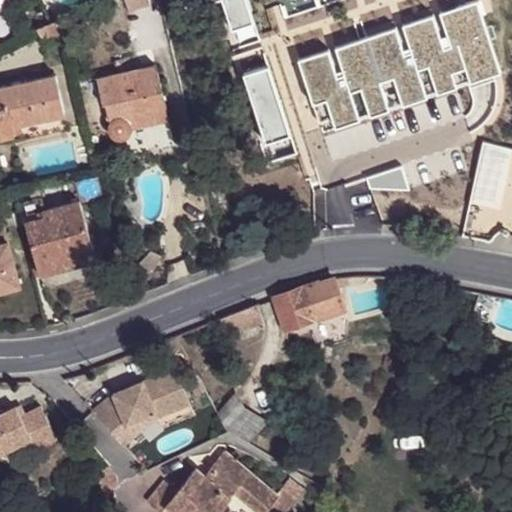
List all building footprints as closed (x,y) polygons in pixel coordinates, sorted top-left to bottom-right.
[(63,34),(58,23),(38,31),(42,42),(63,34)] [(152,66),(94,79),(99,105),(103,105),(107,123),(106,125),(105,132),(108,138),(115,142),(122,141),(127,137),(130,131),(166,122),(152,66)] [(12,129),(63,117),(54,77),(0,88),(0,139),(13,136),(12,129)] [(66,132),(63,117),(12,129),(13,136),(14,144),(66,132)] [(56,260),(91,250),(78,202),(40,212),(41,218),(24,223),(38,277),(59,271),(56,260)] [(6,243),(0,244),(0,292),(18,287),(6,243)] [(94,261),(91,250),(56,260),(59,271),(94,261)] [(156,270),(163,256),(153,251),(140,264),(156,270)] [(287,291),(275,296),(287,329),(344,309),(347,308),(334,278),(325,280),(310,284),(302,286),(287,291)] [(477,317),(497,323),(502,304),(482,299),(477,317)] [(258,303),(221,317),(228,335),(264,320),(258,303)] [(174,367),(87,406),(111,432),(148,415),(151,420),(190,402),(174,367)] [(221,414),(229,428),(247,408),(239,394),(221,414)] [(36,444),(57,433),(41,402),(21,413),(16,403),(0,411),(0,449),(31,434),(36,444)] [(229,428),(253,443),(266,420),(247,408),(229,428)] [(148,415),(111,432),(123,445),(151,420),(148,415)] [(235,492),(261,511),(265,511),(279,495),(225,453),(218,463),(207,476),(198,470),(196,468),(177,492),(164,481),(148,502),(160,511),(219,511),(229,500),(232,496),(235,492)] [(207,476),(218,463),(209,456),(198,470),(207,476)] [(279,495),(265,511),(289,511),(306,489),(292,478),(279,495)] [(231,502),(229,500),(219,511),(229,511),(232,508),(231,502)]
